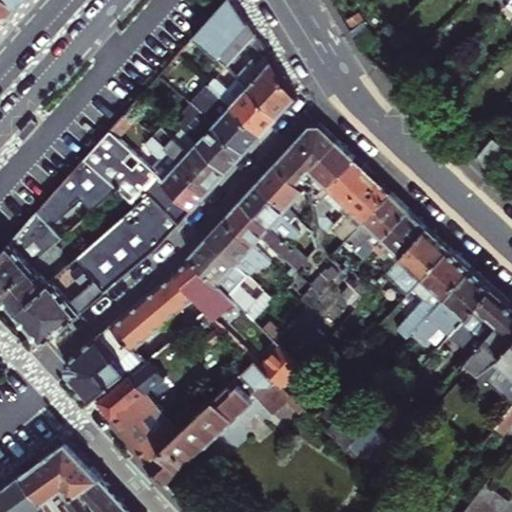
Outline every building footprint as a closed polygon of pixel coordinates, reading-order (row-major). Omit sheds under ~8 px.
[(0,0),(0,18),(6,11),(14,2),(12,0),(0,0)] [(230,66),(237,57),(260,32),(252,19),(240,0),(228,0),(197,36),(230,66)] [(240,75),(282,114),(292,103),(300,95),(269,46),(249,67),(237,57),(230,66),(240,75)] [(230,101),(234,106),(265,134),(274,124),(282,114),(240,75),(230,87),(222,80),(216,88),(225,96),(230,101)] [(225,105),(230,101),(225,96),(220,101),(225,105)] [(217,124),(248,152),(257,142),(265,134),(234,106),(217,124)] [(209,124),(213,120),(208,115),(204,119),(209,124)] [(217,124),(202,141),(232,169),(240,161),(248,152),(217,124)] [(324,159),(341,140),(334,133),(324,124),(314,124),(301,138),(324,159)] [(88,158),(121,187),(139,203),(58,275),(52,280),(20,309),(34,325),(48,341),(163,246),(198,207),(154,166),(113,130),(88,158)] [(193,141),(197,137),(192,132),(187,136),(193,141)] [(163,157),(154,166),(198,207),(207,197),(215,188),(185,159),(158,134),(149,144),(163,157)] [(313,170),(324,159),(301,138),(290,150),(277,164),(303,189),(307,185),(303,181),(313,170)] [(494,139),(475,157),(488,170),(507,151),(494,139)] [(332,188),(360,159),(352,150),(341,140),(324,159),(313,170),(316,173),(315,206),(332,188)] [(202,141),(185,159),(215,188),(224,178),(232,169),(202,141)] [(360,159),(332,188),(341,196),(349,204),(377,174),(360,159)] [(269,173),(261,182),(290,210),(307,193),(303,189),(277,164),(269,173)] [(367,221),(395,191),(377,174),(349,204),(367,221)] [(253,191),(243,201),(287,241),(292,235),(279,223),(286,215),(290,210),(261,182),(253,191)] [(376,230),(384,238),(413,209),(405,201),(395,191),(367,221),(333,257),(340,264),(356,247),(357,249),(376,230)] [(290,210),(305,224),(311,217),(308,194),(307,193),(290,210)] [(235,210),(228,218),(258,246),(263,240),(294,268),(289,275),(293,277),(308,260),(300,253),(287,241),(243,201),(235,210)] [(43,208),(0,255),(0,285),(4,290),(45,254),(35,243),(50,230),(46,225),(52,219),(43,208)] [(413,209),(384,238),(401,254),(430,225),(421,217),(413,209)] [(287,241),(300,253),(312,239),(286,215),(279,223),(292,235),(287,241)] [(219,228),(210,237),(240,265),(258,246),(228,218),(219,228)] [(326,218),(320,223),(325,228),(331,223),(326,218)] [(325,228),(331,234),(337,228),(331,223),(325,228)] [(430,225),(401,254),(410,263),(373,301),(380,307),(362,326),(371,335),(414,288),(453,247),(442,237),(430,225)] [(35,243),(45,254),(61,240),(50,230),(35,243)] [(210,237),(193,256),(236,299),(256,279),(253,277),(240,265),(210,237)] [(45,254),(4,290),(12,299),(20,309),(52,280),(42,268),(50,266),(64,253),(67,247),(61,240),(45,254)] [(253,277),(271,258),(258,246),(240,265),(253,277)] [(464,258),(453,247),(414,288),(436,309),(474,267),(464,258)] [(225,322),(229,326),(247,344),(264,326),(236,299),(193,256),(176,274),(212,309),(225,322)] [(42,268),(52,280),(58,275),(50,266),(42,268)] [(459,326),(495,287),(484,277),(474,267),(436,309),(424,322),(415,331),(425,341),(439,326),(450,336),(459,326)] [(212,309),(176,274),(159,285),(143,299),(179,335),(212,309)] [(262,278),(259,282),(263,286),(267,282),(262,278)] [(511,301),(495,287),(459,326),(466,332),(468,335),(487,313),(501,325),(511,334),(511,301)] [(179,335),(143,299),(113,325),(147,360),(162,349),(179,335)] [(171,359),(209,329),(214,334),(225,322),(212,309),(179,335),(162,349),(171,359)] [(487,313),(468,335),(473,339),(489,322),(497,330),(501,325),(487,313)] [(102,397),(147,360),(113,325),(74,358),(73,368),(83,378),(102,397)] [(511,334),(501,325),(497,330),(486,342),(511,363),(511,334)] [(218,337),(234,353),(237,349),(240,351),(247,344),(229,326),(218,337)] [(457,342),(466,332),(459,326),(450,336),(457,342)] [(264,360),(285,381),(302,364),(281,342),(264,360)] [(147,360),(102,397),(112,414),(145,387),(141,382),(171,359),(162,349),(147,360)] [(246,373),(258,385),(252,390),(273,412),(287,399),(300,411),(308,403),(295,391),(285,381),(264,360),(257,353),(237,372),(242,376),(246,373)] [(234,375),(250,392),(252,390),(258,385),(246,373),(242,376),(237,372),(234,375)] [(157,469),(168,482),(253,401),(253,395),(250,392),(234,375),(178,429),(147,458),(157,469)] [(145,387),(112,414),(116,420),(121,428),(147,458),(178,429),(145,387)] [(343,414),(331,426),(350,445),(362,432),(343,414)] [(77,443),(48,463),(76,501),(109,477),(93,460),(77,443)] [(140,511),(129,500),(109,477),(76,501),(48,463),(31,475),(49,499),(51,503),(55,511),(140,511)] [(14,511),(37,511),(51,503),(49,499),(31,475),(17,484),(2,495),(14,511)] [(488,482),(463,511),(500,511),(510,500),(488,482)] [(14,511),(2,495),(0,495),(0,511),(14,511)]
